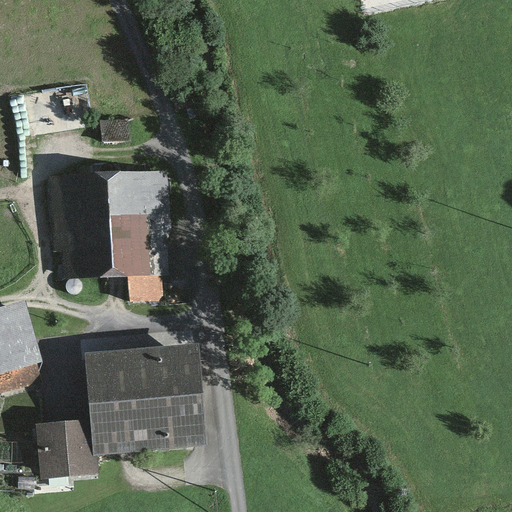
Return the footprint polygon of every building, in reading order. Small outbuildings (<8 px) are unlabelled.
[(120,114),(94,116),(96,135),(121,133),(120,114)] [(159,168),(46,173),(49,236),(57,236),(59,269),(156,265),(155,231),(162,230),(159,168)] [(151,272),(124,273),(125,295),(151,294),(151,272)] [(63,275),(61,276),(58,280),(59,285),(63,288),(67,289),(71,287),(73,284),(73,279),(70,275),(67,274),(63,275)] [(25,308),(0,314),(0,394),(38,385),(33,363),(38,361),(25,308)] [(195,350),(88,358),(93,426),(95,455),(203,446),(195,350)] [(95,455),(93,426),(38,430),(42,478),(97,473),(95,455)]
